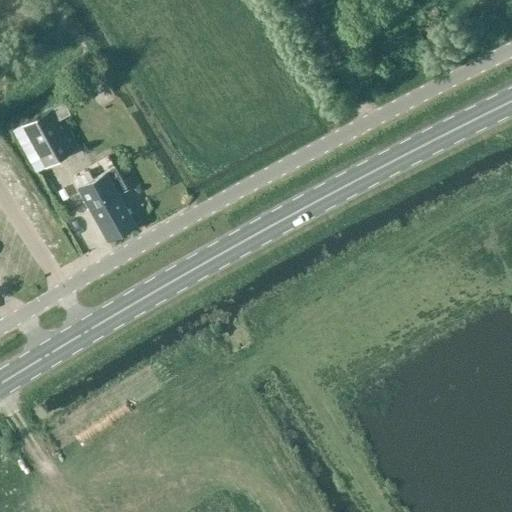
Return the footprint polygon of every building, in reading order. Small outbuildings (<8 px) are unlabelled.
[(35,152),(44,168),(73,152),(57,122),(70,114),(64,103),(20,127),(25,135),(21,137),(31,154),(35,152)] [(88,171),(73,179),(107,240),(135,225),(118,193),(126,189),(114,168),(93,179),(88,171)] [(30,258),(6,239),(1,246),(0,245),(0,253),(21,270),(30,258)] [(71,507),(92,496),(81,476),(61,486),(71,507)] [(76,511),(105,511),(93,495),(74,508),(76,511)]
